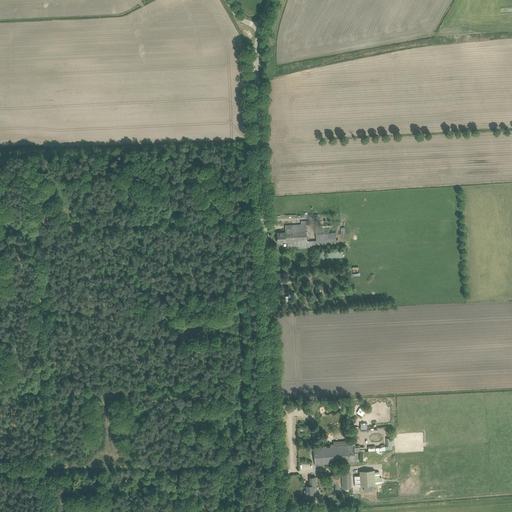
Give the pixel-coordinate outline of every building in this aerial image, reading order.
[(286,232),(286,242),(288,242),(288,246),(293,246),(308,245),(308,241),(306,223),(310,223),(309,220),(301,221),(301,224),(290,225),(285,225),(286,232)] [(285,242),(286,242),(286,232),(277,232),(278,242),(285,241),(285,242)] [(316,240),(308,241),(308,245),(336,243),(336,234),(328,235),(328,237),(316,238),(316,240)] [(326,250),(326,258),(342,258),(342,251),(326,250)] [(357,413),(364,416),(367,409),(360,407),(357,413)] [(343,440),(342,432),(335,433),(337,442),(343,440)] [(354,452),(354,447),(354,445),(314,448),(315,465),(355,463),(355,453),(354,452)] [(361,486),(364,486),(372,485),(376,485),(375,472),(375,470),(359,471),(360,475),(361,486)] [(351,488),(350,471),(341,472),(342,489),(351,488)] [(340,488),(339,488),(339,475),(335,475),(335,478),(332,478),(332,476),(328,476),(328,478),(328,483),(335,483),(335,489),(337,489),(337,492),(341,492),(340,488)] [(310,485),(306,486),(307,490),(307,498),(307,499),(312,498),(315,498),(314,493),(314,489),(317,489),(316,485),(316,477),(315,477),(310,477),(310,485)]
